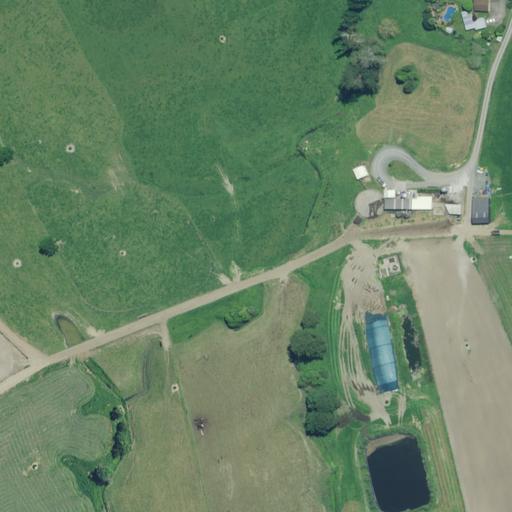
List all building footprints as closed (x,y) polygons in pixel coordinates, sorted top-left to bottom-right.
[(475,0),(477,11),(491,11),(491,0),(475,0)] [(463,13),(466,23),(464,23),(465,28),(467,28),(468,31),(477,28),(478,30),(487,28),(485,18),(475,21),(474,14),(468,16),(467,12),(463,13)] [(369,176),(365,166),(356,170),(360,180),(369,176)] [(398,199),(398,189),(387,189),(387,199),(387,210),(434,210),(434,195),(419,195),(419,199),(398,199)] [(493,211),(492,198),(475,199),(476,224),(491,223),(491,211),(493,211)] [(464,205),(448,205),(451,214),(463,215),(464,205)]
